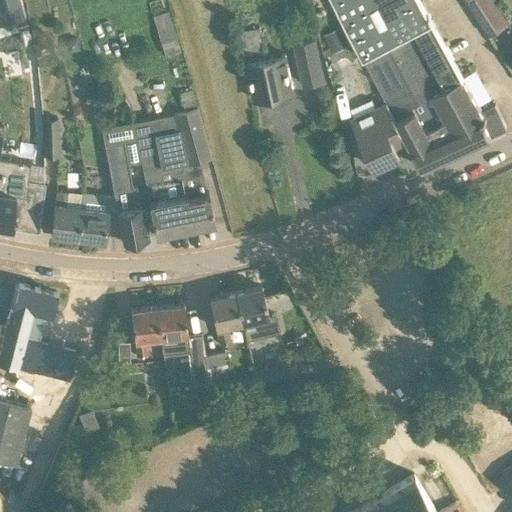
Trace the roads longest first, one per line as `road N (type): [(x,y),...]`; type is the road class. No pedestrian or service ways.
road 1 (residential): [(0,252),(76,272),(162,278),(283,249),(511,143)]
road 2 (track): [(256,511),(396,434),(283,249)]
